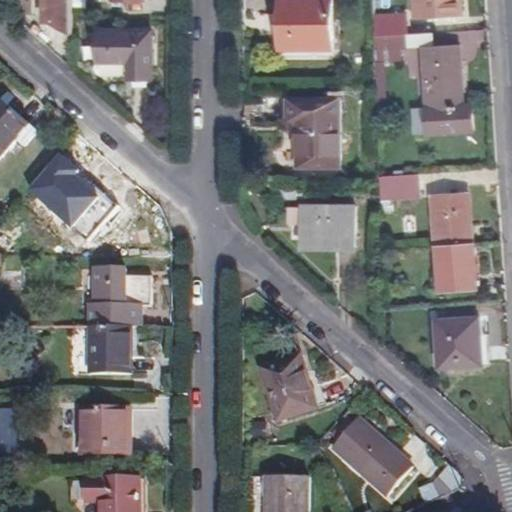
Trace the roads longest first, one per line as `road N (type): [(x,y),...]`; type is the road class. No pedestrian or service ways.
road 1 (residential): [(511,476),(482,459),(206,215)]
road 2 (residential): [(201,511),(206,215)]
road 3 (residential): [(206,215),(0,37)]
road 4 (residential): [(206,215),(205,0)]
